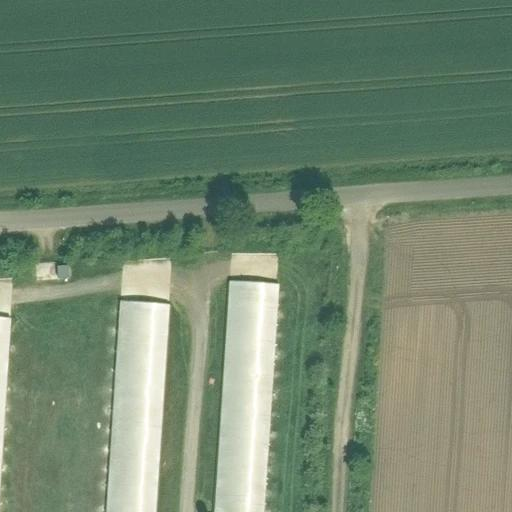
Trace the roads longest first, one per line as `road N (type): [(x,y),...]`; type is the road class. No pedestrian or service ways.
road 1 (unclassified): [(511,191),(0,229)]
road 2 (track): [(359,203),(338,511)]
